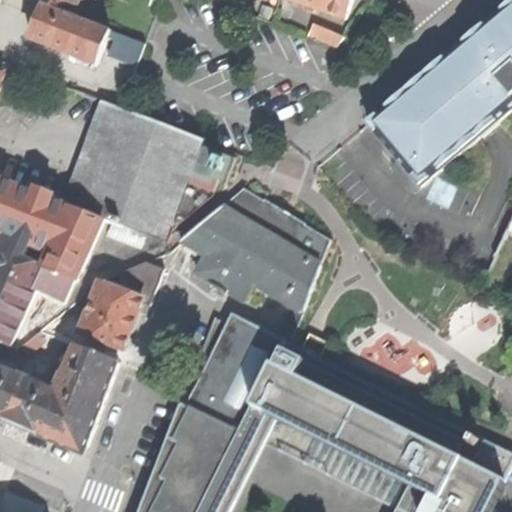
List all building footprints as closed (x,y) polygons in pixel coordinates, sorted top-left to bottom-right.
[(38,0),(78,15),(84,0),(38,0)] [(288,0),(345,19),(351,0),(288,0)] [(511,4),(369,125),(371,127),(423,188),(438,175),(480,140),(500,124),(511,113),(511,4)] [(46,7),(32,43),(97,68),(111,32),(46,7)] [(313,26),(309,37),(328,44),(332,33),(313,26)] [(140,65),(148,43),(119,32),(111,55),(140,65)] [(343,37),(332,33),(328,44),(336,47),(343,37)] [(0,34),(0,49),(14,54),(16,50),(19,42),(0,34)] [(14,54),(0,49),(0,64),(9,68),(14,54)] [(29,55),(16,50),(14,54),(9,68),(23,73),(27,61),(29,55)] [(48,69),(27,61),(23,73),(43,81),(48,69)] [(109,71),(105,83),(126,92),(131,79),(109,71)] [(101,103),(104,104),(109,93),(88,84),(83,96),(101,103)] [(119,109),(124,98),(109,93),(104,104),(119,109)] [(101,103),(61,206),(73,211),(81,213),(121,110),(119,109),(104,104),(101,103)] [(121,110),(81,213),(105,222),(113,226),(147,239),(158,244),(160,244),(163,237),(188,173),(198,147),(201,141),(121,110)] [(235,161),(198,147),(188,173),(210,181),(211,178),(222,182),(226,184),(235,161)] [(0,339),(14,346),(38,292),(47,271),(51,263),(73,211),(61,206),(55,204),(35,196),(0,182),(0,232),(9,236),(5,245),(0,255),(0,339)] [(38,190),(35,196),(55,204),(57,198),(38,190)] [(307,225),(265,200),(264,202),(245,190),(235,200),(264,218),(327,255),(332,243),(306,227),(307,225)] [(257,229),(264,218),(235,200),(224,209),(257,229)] [(257,229),(224,209),(183,243),(209,259),(200,275),(213,283),(212,286),(228,296),(230,293),(245,302),(255,286),(304,315),(322,267),(257,229)] [(81,213),(73,211),(51,263),(47,271),(38,292),(66,304),(76,281),(79,283),(82,275),(84,270),(105,222),(81,213)] [(264,218),(257,229),(322,267),(327,255),(264,218)] [(147,239),(113,226),(109,237),(144,250),(147,239)] [(511,261),(511,258),(511,231),(511,233),(500,255),(511,261)] [(126,273),(118,291),(144,301),(143,305),(151,307),(165,271),(147,264),(126,273)] [(103,285),(84,336),(125,352),(143,305),(144,301),(118,291),(103,285)] [(67,325),(83,312),(76,303),(55,320),(67,325)] [(493,511),(507,485),(507,484),(511,474),(511,454),(510,454),(483,440),(322,359),(303,350),(286,341),(233,314),(229,312),(215,318),(182,405),(158,470),(141,511),(232,511),(266,445),(400,511),(493,511)] [(67,325),(55,320),(40,333),(61,342),(67,325)] [(0,421),(21,431),(75,454),(88,449),(120,365),(77,347),(58,391),(0,367),(0,421)] [(43,511),(46,506),(8,491),(0,511),(43,511)]
